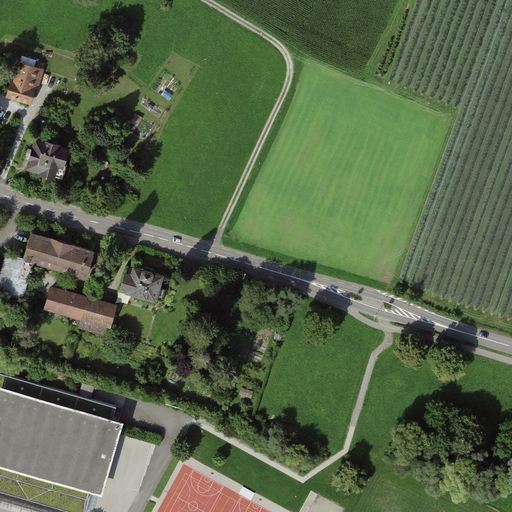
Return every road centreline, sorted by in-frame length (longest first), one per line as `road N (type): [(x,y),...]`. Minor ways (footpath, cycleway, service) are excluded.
road 1 (tertiary): [(0,194),(511,346)]
road 2 (track): [(203,0),(280,46),(290,71),(210,253)]
